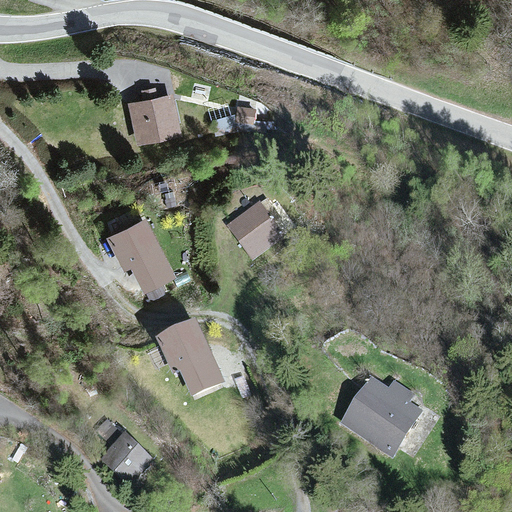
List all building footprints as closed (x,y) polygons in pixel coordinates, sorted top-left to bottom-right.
[(175,140),(160,90),(125,100),(140,150),(175,140)] [(272,238),(244,209),(220,232),(248,261),(272,238)] [(169,275),(139,217),(102,237),(119,270),(127,265),(140,290),(169,275)] [(220,386),(190,328),(160,343),(190,401),(220,386)] [(377,395),(358,384),(334,425),(386,455),(410,415),(395,407),(400,398),(382,387),(377,395)] [(149,466),(117,441),(100,463),(132,488),(149,466)]
